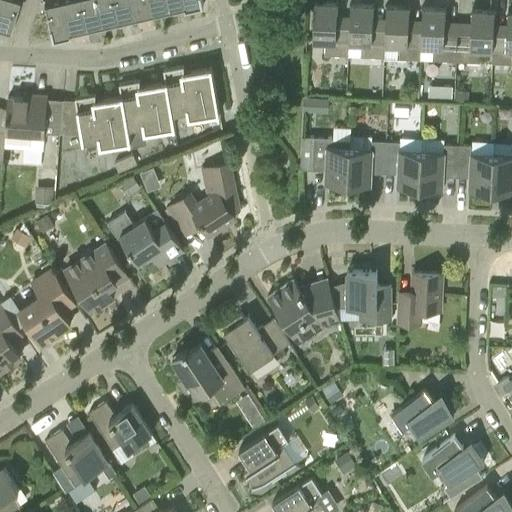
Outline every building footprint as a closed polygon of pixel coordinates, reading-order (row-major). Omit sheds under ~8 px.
[(20,0),(1,0),(0,6),(0,29),(11,33),(20,0)] [(72,34),(64,0),(49,0),(46,1),(54,38),(72,34)] [(88,30),(81,0),(64,0),(72,34),(88,30)] [(104,26),(98,0),(81,0),(88,30),(104,26)] [(121,23),(115,0),(98,0),(104,26),(121,23)] [(115,0),(121,23),(137,19),(132,0),(115,0)] [(153,15),(149,0),(132,0),(137,19),(153,15)] [(149,0),(153,15),(170,12),(167,0),(149,0)] [(167,0),(170,12),(186,8),(184,0),(167,0)] [(349,41),(350,41),(351,22),(350,22),(337,22),(338,1),(337,1),(337,2),(315,1),(313,40),(326,40),(325,53),(349,55),(349,41)] [(385,43),(386,43),(387,24),(386,24),(373,23),(374,3),(373,3),(373,4),(350,3),(350,4),(351,4),(350,22),(351,22),(350,41),(362,42),(361,55),(385,56),(385,43)] [(423,26),(422,26),(409,25),(410,5),(409,5),(409,6),(386,5),(386,6),(387,6),(386,24),(387,24),(386,43),(398,44),(397,57),(421,58),(421,45),(422,45),(423,26)] [(457,60),(458,27),(445,27),(446,6),(445,6),(445,8),(422,6),(422,8),(423,8),(422,26),(423,26),(422,45),(434,45),(433,59),(457,60)] [(481,48),(493,48),(494,29),(495,11),(497,11),(497,10),(474,9),(474,8),(473,8),(472,28),(458,27),(457,60),(480,61),(481,48)] [(494,29),(493,48),(493,62),(511,62),(511,10),(510,11),(510,9),(509,9),(508,30),(494,29)] [(164,68),(166,81),(174,125),(174,127),(176,126),(173,112),(189,109),(190,116),(218,111),(218,112),(220,112),(212,65),(210,66),(211,67),(185,71),(184,65),(164,68)] [(146,130),(174,125),(166,81),(141,85),(140,79),(120,82),(122,96),(130,139),(130,141),(132,140),(129,126),(145,124),(146,130)] [(452,85),(440,84),(440,96),(452,97),(452,85)] [(467,99),(468,90),(456,90),(456,98),(467,99)] [(5,131),(4,146),(43,149),(47,94),(34,93),(33,98),(8,96),(5,131)] [(130,139),(122,96),(97,100),(96,93),(76,97),(76,99),(64,98),(61,132),(82,134),(83,141),(100,138),(101,144),(130,139)] [(314,111),(314,96),(305,96),(304,110),(314,111)] [(326,182),(349,183),(350,146),(351,146),(351,139),(333,138),(334,136),(302,135),(301,168),(327,169),(326,182)] [(349,183),(371,184),(372,171),(385,172),(387,140),(373,139),(372,147),(351,146),(350,146),(349,183)] [(398,185),(421,186),(422,150),(400,149),(401,141),(387,140),(385,172),(399,172),(398,185)] [(444,151),(422,150),(421,186),(443,187),(444,175),(457,175),(459,143),(445,143),(444,151)] [(470,189),(492,190),(494,153),(472,152),(473,144),(459,143),(457,175),(471,176),(470,189)] [(137,162),(134,153),(116,161),(119,170),(137,162)] [(492,190),(511,190),(511,153),(494,153),(492,190)] [(231,209),(238,207),(228,161),(204,166),(209,194),(195,204),(188,193),(168,205),(187,233),(202,223),(209,233),(235,216),(231,209)] [(121,178),(129,192),(141,185),(132,171),(121,178)] [(53,204),(54,185),(35,184),(35,203),(53,204)] [(48,212),(35,218),(41,231),(54,225),(48,212)] [(159,265),(164,262),(185,249),(161,213),(138,228),(129,214),(111,225),(121,241),(124,239),(141,266),(154,258),(159,265)] [(32,236),(17,227),(10,238),(26,247),(32,236)] [(115,294),(111,289),(130,276),(106,238),(62,266),(72,280),(74,279),(93,309),(115,294)] [(71,323),(64,311),(76,303),(51,264),(30,278),(40,294),(20,307),(43,341),(71,323)] [(378,269),(348,269),(348,279),(331,284),(337,305),(360,305),(360,319),(392,318),(392,284),(378,284),(378,269)] [(423,322),(423,309),(441,309),(443,271),(414,270),(413,290),(400,290),(399,321),(423,322)] [(328,276),(300,285),(295,277),(268,294),(300,342),(326,325),(341,320),(337,305),(331,284),(328,276)] [(506,296),(506,285),(491,284),(491,295),(506,296)] [(0,369),(21,355),(12,342),(23,334),(1,302),(0,302),(0,369)] [(250,368),(289,342),(273,317),(258,327),(248,313),(244,316),(241,312),(226,322),(229,326),(224,329),(250,368)] [(220,402),(245,386),(228,360),(217,368),(201,343),(189,351),(187,348),(172,357),(184,376),(179,379),(191,397),(209,386),(220,402)] [(394,363),(394,350),(378,350),(378,363),(394,363)] [(342,393),(334,381),(322,389),(330,401),(342,393)] [(422,436),(454,415),(444,399),(438,403),(425,387),(393,411),(403,427),(412,421),(422,436)] [(319,406),(311,394),(304,399),(311,411),(319,406)] [(129,447),(152,432),(132,402),(115,413),(106,399),(89,410),(113,448),(125,440),(129,447)] [(265,418),(258,408),(250,413),(249,418),(253,426),(265,418)] [(252,468),(246,472),(252,487),(256,486),(264,483),(272,478),(273,480),(287,471),(286,469),(295,463),(283,443),(289,439),(279,423),(239,449),(252,468)] [(116,473),(108,460),(89,430),(71,441),(62,427),(45,438),(62,464),(53,470),(66,491),(87,477),(86,475),(101,465),(109,477),(116,473)] [(433,473),(442,468),(451,481),(449,482),(450,483),(447,485),(453,494),(444,500),(444,501),(486,474),(486,473),(480,476),(475,467),(485,461),(484,460),(483,460),(474,446),(468,449),(455,433),(423,458),(433,473)] [(356,463),(347,449),(333,458),(342,472),(356,463)] [(0,511),(6,511),(20,504),(12,492),(19,487),(4,465),(0,467),(0,511)] [(312,475),(273,501),(279,511),(327,511),(317,495),(323,491),(312,475)] [(511,511),(511,504),(506,496),(500,500),(488,483),(455,508),(457,511),(511,511)] [(144,484),(132,492),(138,502),(150,494),(144,484)] [(177,511),(173,505),(163,511),(153,496),(128,511),(177,511)]
